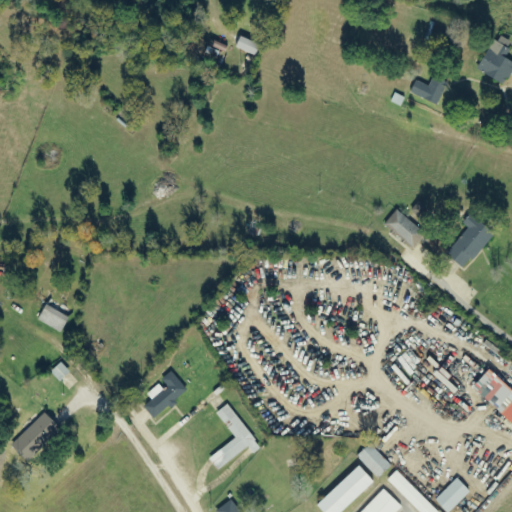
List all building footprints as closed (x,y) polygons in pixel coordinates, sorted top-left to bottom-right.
[(479,71),(505,85),(511,72),(511,60),(507,57),(511,49),(506,46),(508,42),(498,36),(479,71)] [(261,45),(242,37),(238,48),(257,56),(261,45)] [(437,106),(449,83),(435,76),(429,87),(416,80),(410,92),(437,106)] [(412,250),(426,235),(399,210),(385,224),(412,250)] [(448,255),(463,267),(491,231),(471,215),(464,226),(468,228),(448,255)] [(259,236),(263,223),(251,220),(248,232),(259,236)] [(73,310),(43,295),(37,307),(44,310),(39,321),(62,333),(73,310)] [(63,382),(70,371),(59,365),(53,375),(63,382)] [(148,394),(153,401),(146,407),(155,420),(189,394),(173,372),(161,382),(162,384),(148,394)] [(511,421),(511,400),(502,412),(511,421)] [(237,440),(210,459),(218,471),(250,448),(254,455),(262,450),(229,404),(217,413),(237,440)] [(13,446),(30,463),(63,430),(46,413),(13,446)] [(358,457),(380,479),(393,466),(371,444),(358,457)] [(323,511),(346,511),(376,482),(361,467),(320,508),(323,511)] [(419,511),(437,511),(398,472),(389,482),(419,511)] [(447,511),(451,511),(471,492),(458,479),(436,501),(447,511)] [(380,494),(363,511),(398,511),(399,511),(380,494)] [(241,511),(233,500),(217,511),(216,511),(241,511)]
